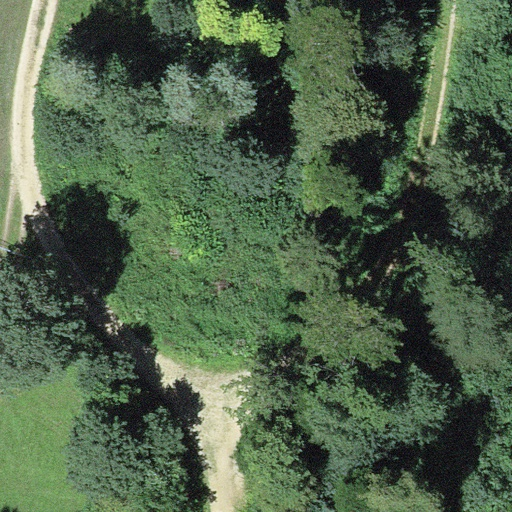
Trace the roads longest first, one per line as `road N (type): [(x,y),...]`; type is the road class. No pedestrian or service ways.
road 1 (track): [(202,511),(195,453),(137,355),(80,295),(25,193),(19,168),(44,0)]
road 2 (track): [(446,0),(435,112),(361,331),(305,408),(251,452),(197,471)]
